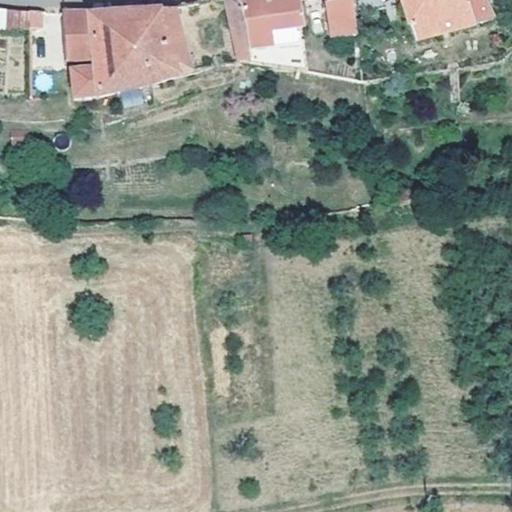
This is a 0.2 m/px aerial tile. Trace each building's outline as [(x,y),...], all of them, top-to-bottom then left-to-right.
[(269,25),(299,21),(295,0),(254,0),(236,3),(250,65),(274,61),(269,25)] [(358,53),(353,13),(351,0),(323,0),(330,57),(358,53)] [(469,6),(467,0),(399,0),(414,47),(494,40),(482,5),(469,6)] [(252,74),(250,65),(236,3),(224,5),(239,72),(252,74)] [(0,17),(0,37),(13,38),(14,25),(23,26),(23,19),(0,17)] [(193,81),(173,18),(87,23),(86,22),(61,21),(66,68),(94,68),(95,78),(72,77),(75,107),(101,107),(193,81)] [(43,38),(43,20),(30,20),(30,38),(43,38)]
